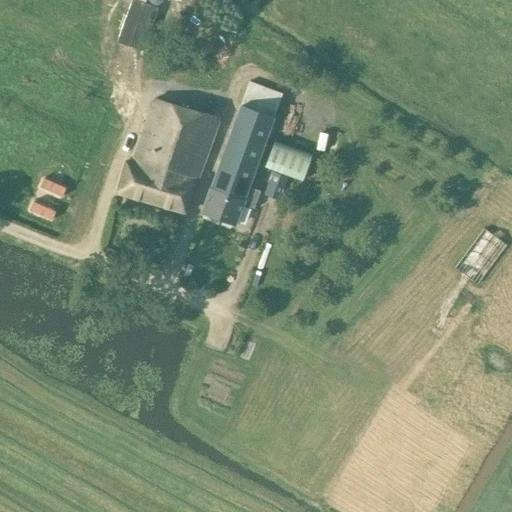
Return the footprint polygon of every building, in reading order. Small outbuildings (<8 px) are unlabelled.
[(247,86),(201,213),(234,225),(242,204),(253,208),(260,192),(248,187),(281,98),(282,94),(249,81),(247,86)] [(126,162),(116,191),(184,214),(194,182),(218,118),(154,98),(132,164),(126,162)] [(311,155),(273,141),(263,167),(301,181),(311,155)] [(271,172),(263,195),(281,200),(288,178),(271,172)] [(477,284),(506,245),(483,229),(455,267),(477,284)]
